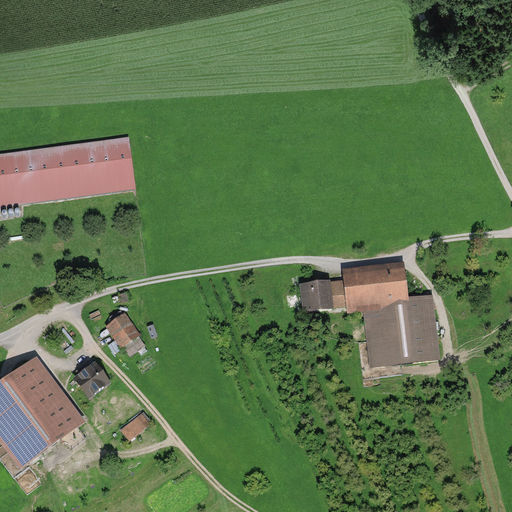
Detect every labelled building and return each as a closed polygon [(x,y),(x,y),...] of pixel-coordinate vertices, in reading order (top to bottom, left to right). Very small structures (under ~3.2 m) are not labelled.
[(0,211),(135,192),(128,140),(0,158),(0,211)] [(440,360),(434,298),(410,300),(407,265),(341,270),(342,285),(303,289),(306,315),(346,311),(347,317),(370,314),(375,366),(440,360)] [(118,353),(141,339),(127,316),(104,329),(118,353)] [(86,422),(36,359),(0,387),(0,444),(22,472),(86,422)] [(91,398),(110,385),(97,367),(78,380),(91,398)] [(132,442),(155,425),(146,413),(123,430),(132,442)]
